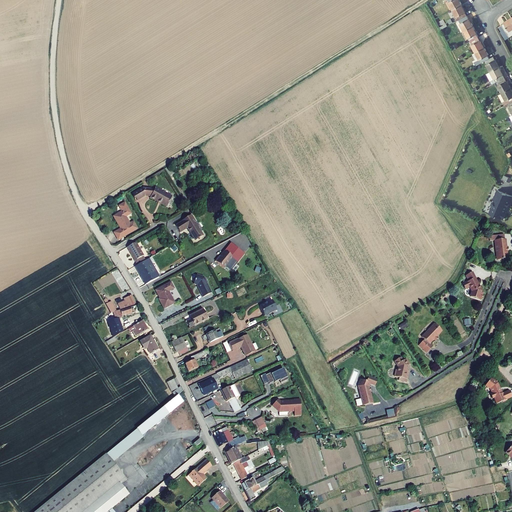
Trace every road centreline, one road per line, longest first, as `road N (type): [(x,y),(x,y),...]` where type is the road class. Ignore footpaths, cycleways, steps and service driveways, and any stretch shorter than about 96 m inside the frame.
road 1 (track): [(425,0),(85,213)]
road 2 (residential): [(247,511),(110,252)]
road 3 (track): [(484,351),(460,401),(350,430),(383,511)]
road 4 (unclassified): [(59,0),(52,98),(85,213)]
road 5 (residential): [(110,252),(187,210),(170,176)]
